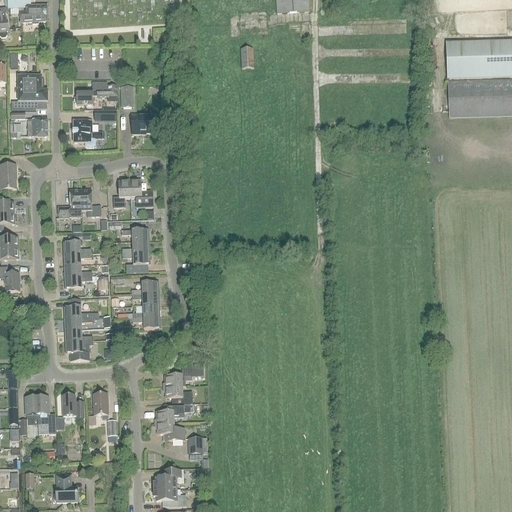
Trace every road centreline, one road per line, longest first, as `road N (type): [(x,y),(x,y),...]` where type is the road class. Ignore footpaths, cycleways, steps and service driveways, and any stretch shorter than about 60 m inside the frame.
road 1 (residential): [(58,173),(154,157),(172,175),(183,333),(127,369)]
road 2 (residential): [(52,378),(34,187),(36,178),(58,173)]
road 3 (residential): [(58,173),(54,0)]
road 4 (residential): [(138,511),(127,369)]
